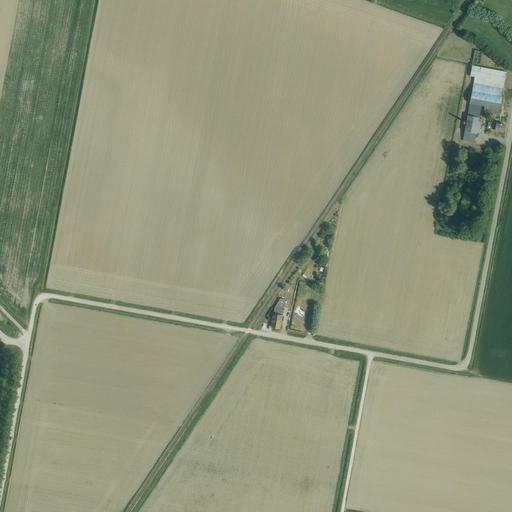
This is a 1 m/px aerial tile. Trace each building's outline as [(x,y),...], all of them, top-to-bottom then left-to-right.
[(472,63),(480,64),(483,52),(475,50),(472,63)] [(503,89),(506,72),(472,66),(470,76),(475,77),(463,141),(475,143),(477,133),(480,133),(481,130),(480,130),(482,119),(479,118),(482,105),(485,106),(484,111),(499,114),(499,109),(500,109),(503,97),(502,97),(503,89)] [(487,129),(504,132),(505,125),(488,122),(487,129)] [(275,308),(284,309),(285,301),(280,300),(275,308)] [(305,316),(307,308),(298,305),(296,313),(305,316)] [(271,327),(280,328),(280,329),(284,309),(275,308),(274,307),(271,327)]
